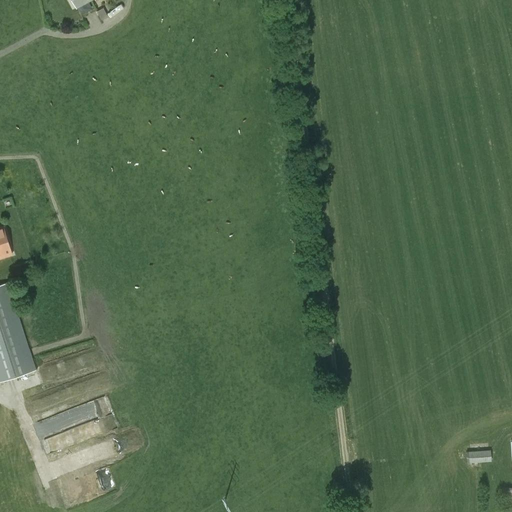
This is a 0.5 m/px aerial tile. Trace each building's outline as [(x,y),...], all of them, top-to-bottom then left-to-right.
[(72,0),(77,8),(91,0),(72,0)] [(97,11),(102,19),(108,15),(103,7),(97,11)] [(3,227),(0,227),(0,257),(12,254),(3,227)] [(27,344),(26,344),(6,283),(0,284),(0,381),(35,370),(27,344)] [(112,414),(104,417),(110,430),(118,426),(112,414)] [(108,445),(96,448),(99,458),(111,455),(108,445)] [(466,463),(491,461),(490,450),(466,452),(466,463)]
